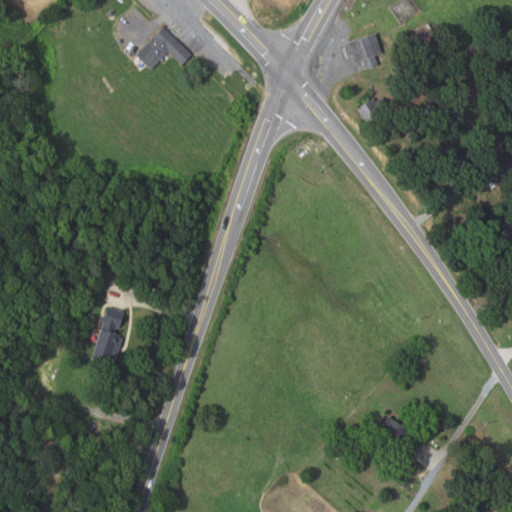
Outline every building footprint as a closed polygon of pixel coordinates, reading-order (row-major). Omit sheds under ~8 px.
[(424,50),(413,35),(428,25),(439,40),(424,50)] [(150,69),(135,55),(163,26),(192,55),(182,65),(167,51),(150,69)] [(363,70),(353,41),(375,33),(382,53),(376,56),(379,64),(363,70)] [(368,124),(358,110),(361,107),(361,106),(373,97),(375,100),(381,96),(391,109),(372,123),(371,121),(368,124)] [(464,177),(456,169),(455,170),(444,159),(458,146),(476,165),(464,177)] [(511,176),(500,159),(511,150),(511,176)] [(511,244),(508,238),(509,238),(499,222),(511,213),(511,244)] [(109,363),(89,356),(106,305),(124,311),(117,332),(120,333),(119,336),(122,337),(114,362),(110,360),(109,363)] [(392,461),(367,444),(386,415),(418,437),(407,453),(400,449),(392,461)] [(396,465),(411,477),(404,487),(389,474),(396,465)]
